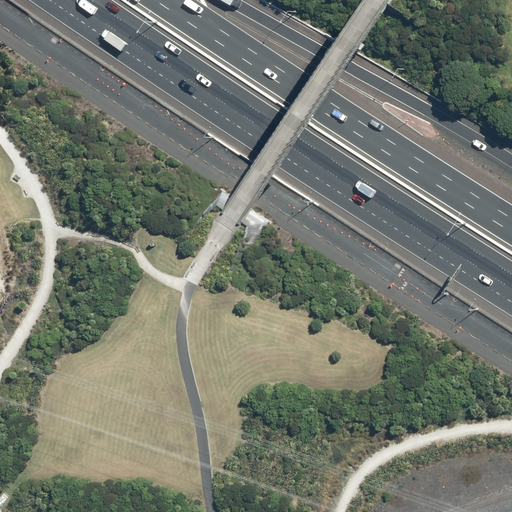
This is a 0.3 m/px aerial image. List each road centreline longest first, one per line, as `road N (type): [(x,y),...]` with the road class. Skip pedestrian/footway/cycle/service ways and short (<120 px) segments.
road 1 (unclassified): [(511,349),(0,17)]
road 2 (motorway): [(475,252),(93,0)]
road 3 (motorway): [(156,0),(511,229)]
road 4 (motorway): [(231,0),(511,159)]
